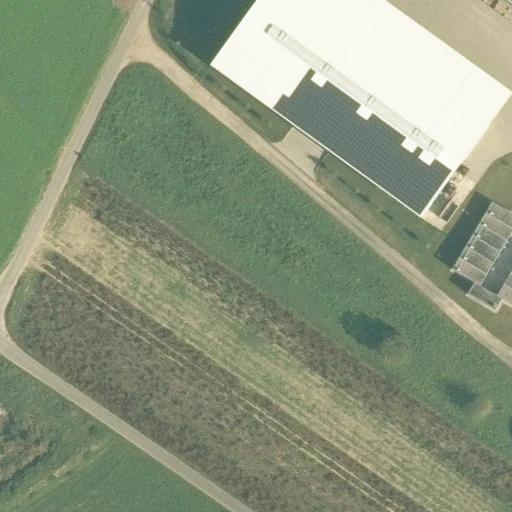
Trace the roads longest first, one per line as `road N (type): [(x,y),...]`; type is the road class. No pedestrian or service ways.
road 1 (unclassified): [(141,0),(0,300)]
road 2 (unclassified): [(0,346),(238,511)]
